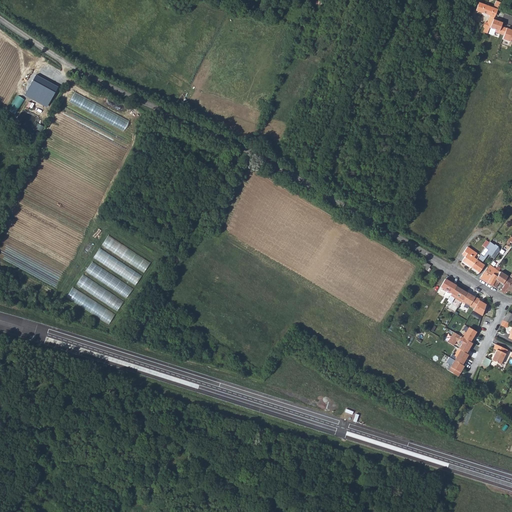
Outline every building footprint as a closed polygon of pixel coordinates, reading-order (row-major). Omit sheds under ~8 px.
[(489,20),(492,21),(497,9),(501,2),(495,0),(492,8),(478,2),(474,14),(489,20)] [(484,26),(482,30),(483,31),(487,33),(492,21),(489,20),(486,27),(484,26)] [(33,80),(25,95),(47,106),(54,91),(33,80)] [(108,235),(102,245),(145,271),(151,261),(108,235)] [(489,241),(489,242),(485,247),(488,250),(483,256),(480,254),(479,255),(478,257),(483,260),(488,253),(491,255),(497,246),(494,244),(494,245),(489,241)] [(466,246),(465,248),(478,257),(479,255),(466,246)] [(99,248),(93,258),(136,284),(142,274),(99,248)] [(468,268),(469,269),(470,267),(478,257),(465,248),(461,254),(464,256),(461,261),(466,264),(465,265),(468,267),(468,268)] [(483,260),(478,257),(470,267),(478,272),(486,262),(483,260)] [(84,271),(129,298),(135,288),(90,261),(84,271)] [(429,269),(431,266),(425,262),(422,268),(430,273),(431,271),(429,269)] [(491,286),(500,271),(499,271),(499,272),(498,271),(494,269),(494,268),(489,265),(479,278),(491,286)] [(503,285),(500,291),(504,293),(505,292),(511,278),(511,277),(510,276),(508,275),(507,277),(500,271),(491,286),(495,287),(498,281),(503,285)] [(74,283),(121,311),(127,301),(80,273),(74,283)] [(457,286),(446,279),(441,288),(452,294),(456,286),(457,286)] [(467,293),(456,286),(452,294),(451,296),(462,302),(467,293)] [(72,287),(66,297),(110,322),(116,313),(72,287)] [(462,302),(465,304),(466,303),(470,306),(474,309),(480,299),(475,297),(467,292),(467,293),(462,302)] [(511,318),(511,314),(508,311),(502,320),(509,323),(511,318)] [(454,332),(448,342),(454,345),(456,341),(461,344),(459,348),(466,353),(472,343),(454,332)] [(506,349),(494,344),(492,347),(496,349),(490,360),(499,364),(504,353),(506,349)] [(452,353),(450,357),(463,364),(469,354),(466,353),(459,348),(455,355),(452,353)] [(450,356),(446,361),(450,364),(447,369),(453,372),(455,369),(461,372),(465,365),(463,364),(450,357),(450,356)]
